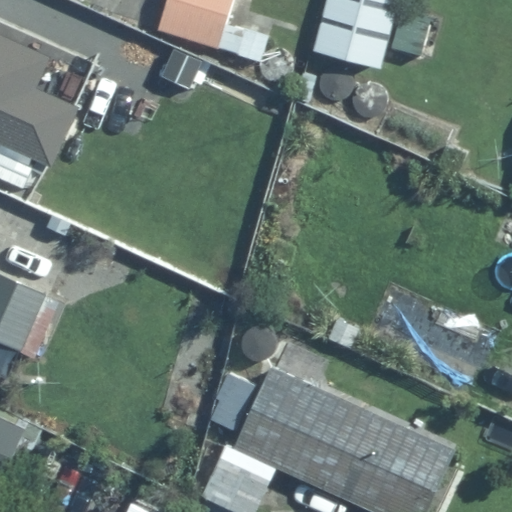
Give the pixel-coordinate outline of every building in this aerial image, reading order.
[(235,0),(165,0),(157,27),(263,59),(273,28),(230,15),(235,0)] [(401,0),(325,0),(313,45),(383,65),(389,43),(423,53),(434,14),(400,4),(401,0)] [(56,59),(0,28),(0,175),(26,189),(41,160),(55,168),(89,104),(45,81),(56,59)] [(0,276),(0,336),(22,346),(44,296),(0,276)] [(423,511),(454,442),(275,364),(266,384),(233,369),(208,426),(232,436),(205,497),(238,511),(258,511),(268,490),(305,507),(318,477),(397,511),(423,511)] [(33,424),(0,410),(0,487),(7,491),(33,424)]
